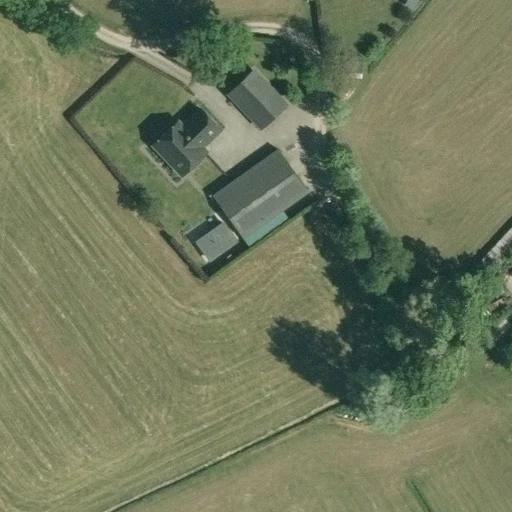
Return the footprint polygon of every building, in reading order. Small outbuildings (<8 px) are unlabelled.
[(337,56),(337,58),(336,74),(361,75),(362,58),(362,57),(337,56)] [(288,104),(253,68),(226,94),(260,130),(288,104)] [(219,129),(200,109),(181,127),(177,123),(154,145),(181,174),(204,152),(200,147),(219,129)] [(279,150),(213,197),(241,237),(307,190),(279,150)] [(511,229),(505,236),(485,259),(493,267),(511,246),(511,229)] [(490,296),(471,275),(462,283),(473,294),(474,293),(483,302),(490,296)]
